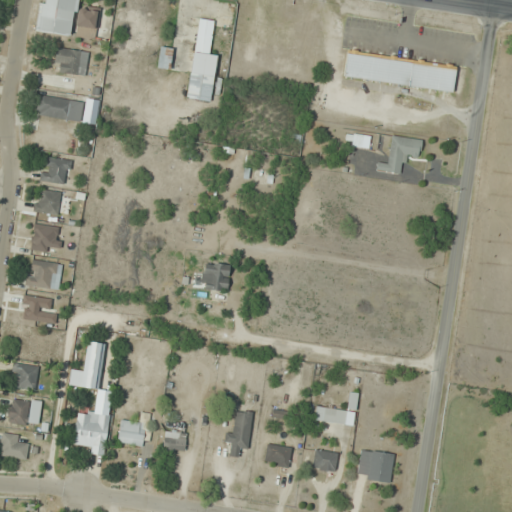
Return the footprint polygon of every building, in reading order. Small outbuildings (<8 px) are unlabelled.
[(78,0),(46,0),(46,3),(39,3),(36,32),(73,36),(72,37),(95,39),(98,10),(78,8),(78,0)] [(187,98),(212,102),(218,55),(210,54),(214,20),(198,18),(187,98)] [(291,49),(293,30),(249,27),(247,45),(291,49)] [(171,68),(171,48),(158,48),(158,68),(171,68)] [(86,75),(88,51),(56,49),(54,72),(86,75)] [(453,91),(456,66),(347,52),(344,77),(453,91)] [(80,121),(82,110),(96,112),(97,103),(39,96),(37,116),(80,121)] [(388,164),(377,163),(376,172),(402,175),(404,156),(420,157),(422,139),(391,136),(388,164)] [(70,160),(44,157),(41,181),(68,184),(70,160)] [(34,212),(58,215),(61,192),(37,189),(34,212)] [(60,226),(33,226),(33,250),(60,250),(60,226)] [(58,289),(61,263),(30,261),(27,286),(58,289)] [(228,291),(229,264),(203,263),(201,290),(228,291)] [(97,390),(103,343),(87,342),(81,388),(97,390)] [(37,365),(13,364),(12,388),(36,390),(37,365)] [(8,424),(39,426),(41,401),(10,399),(8,424)] [(345,425),(347,410),(316,406),(314,421),(345,425)] [(91,447),(90,454),(104,456),(110,414),(78,410),(73,444),(91,447)] [(229,456),(238,457),(239,448),(247,449),(252,412),(231,410),(227,445),(230,446),(229,456)] [(120,419),(117,443),(146,447),(150,414),(141,413),(140,422),(120,419)] [(184,452),(187,433),(165,430),(162,449),(184,452)] [(20,435),(2,433),(0,445),(0,456),(26,460),(28,444),(19,443),(20,435)] [(265,467),(290,467),(290,445),(265,445),(265,467)] [(338,453),(314,449),(311,469),(334,473),(338,453)] [(357,479),(390,483),(393,454),(360,450),(357,479)]
